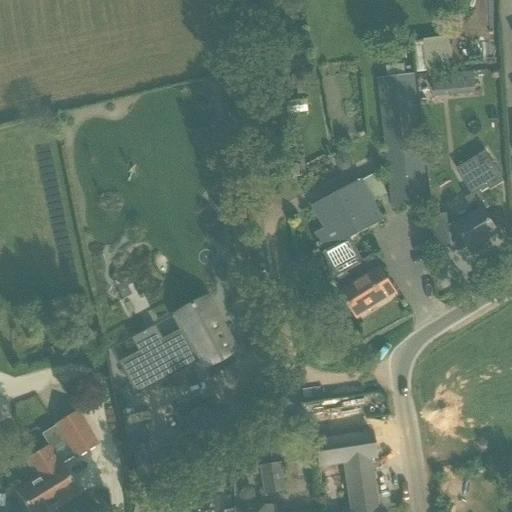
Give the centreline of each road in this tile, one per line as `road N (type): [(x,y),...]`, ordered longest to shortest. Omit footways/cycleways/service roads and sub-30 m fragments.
road 1 (residential): [(419,511),(397,353),(511,287)]
road 2 (track): [(262,193),(234,0)]
